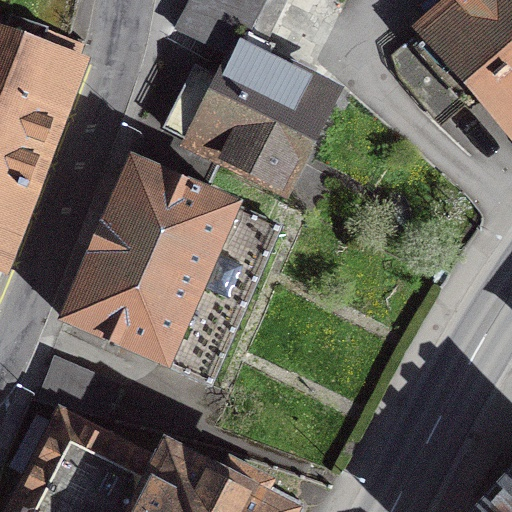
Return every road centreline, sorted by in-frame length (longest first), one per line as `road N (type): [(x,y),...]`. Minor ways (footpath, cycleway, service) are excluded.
road 1 (residential): [(121,0),(98,111),(0,354)]
road 2 (primary): [(392,511),(511,294)]
